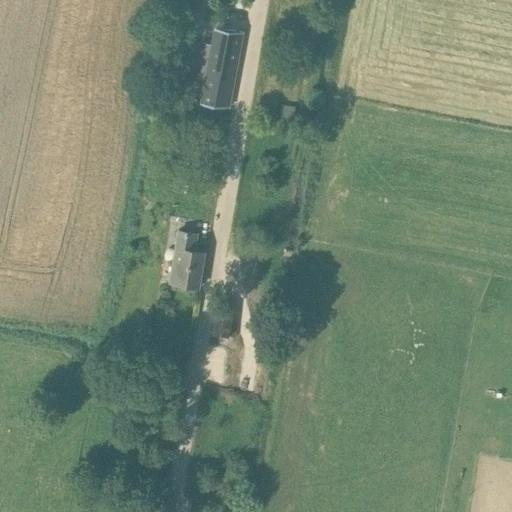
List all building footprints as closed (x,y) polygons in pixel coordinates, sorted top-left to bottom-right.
[(204,102),(209,103),(228,107),(242,32),(217,27),(214,47),(199,45),(193,80),(207,83),(204,102)] [(176,105),(191,107),(192,97),(177,95),(176,105)] [(170,282),(199,287),(205,252),(195,251),(197,234),(178,231),(170,282)] [(218,305),(212,334),(228,337),(234,308),(218,305)] [(243,366),(241,379),(257,381),(259,381),(261,368),(259,368),(243,366)] [(142,383),(118,377),(112,399),(139,405),(142,383)]
